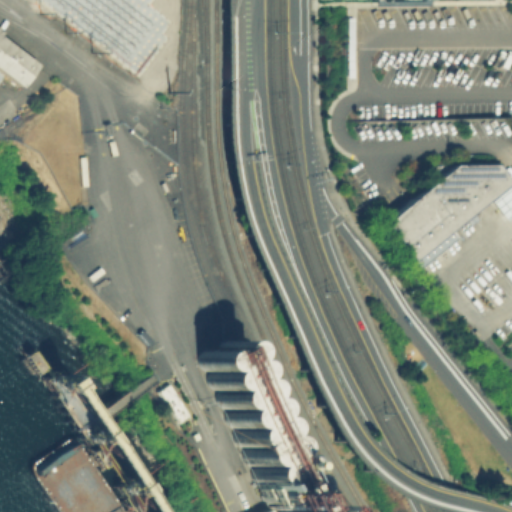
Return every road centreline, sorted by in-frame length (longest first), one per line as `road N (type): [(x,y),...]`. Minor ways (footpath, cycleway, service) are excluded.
road 1 (secondary): [(248,0),(283,231),(334,353),(419,511)]
road 2 (secondary): [(241,162),(272,271),(352,443),(406,489),(489,511)]
road 3 (secondary): [(456,511),(344,290),(315,205)]
road 4 (tertiary): [(511,455),(337,222),(315,205)]
road 5 (residential): [(162,113),(10,0)]
road 6 (secondary): [(244,0),(241,162)]
road 7 (secondary): [(315,205),(299,57)]
